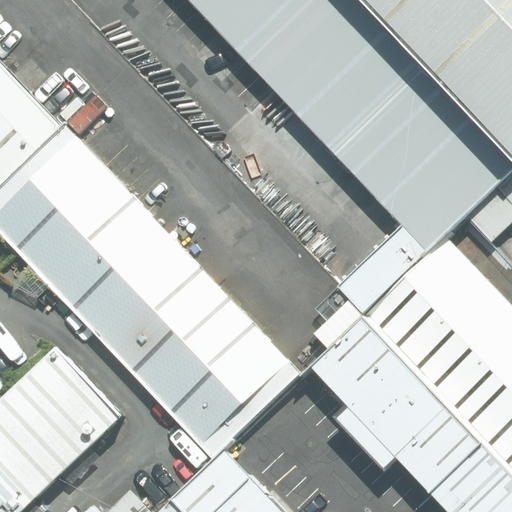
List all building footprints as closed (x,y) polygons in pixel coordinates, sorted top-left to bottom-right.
[(511,154),(368,0),(195,0),(429,258),(479,213),(502,239),(511,229),(511,154)] [(511,0),(369,0),(511,154),(511,0)] [(0,257),(202,471),(292,386),(0,78),(0,257)] [(511,318),(448,251),(370,325),(511,474),(511,318)] [(511,511),(511,474),(370,325),(315,376),(444,511),(511,511)] [(0,511),(35,511),(140,413),(74,344),(9,404),(0,394),(0,511)] [(285,511),(231,452),(164,511),(285,511)] [(110,511),(101,502),(90,511),(110,511)]
